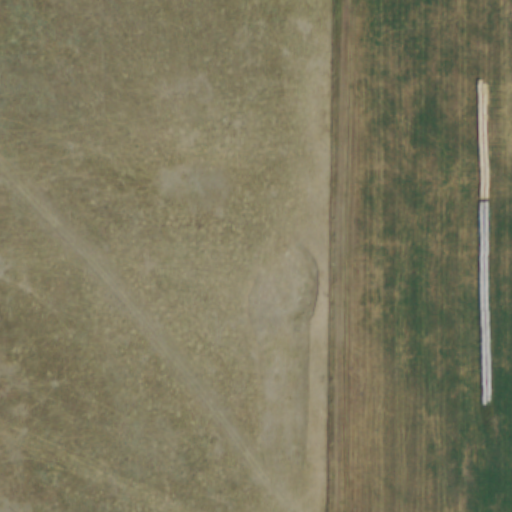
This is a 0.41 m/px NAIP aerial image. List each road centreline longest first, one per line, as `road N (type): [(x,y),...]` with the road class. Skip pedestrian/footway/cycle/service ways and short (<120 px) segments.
road 1 (track): [(344,511),(349,0)]
road 2 (track): [(0,160),(173,353),(277,491),(304,511)]
